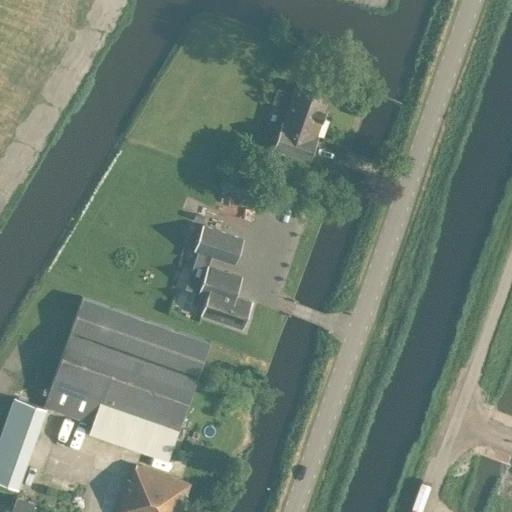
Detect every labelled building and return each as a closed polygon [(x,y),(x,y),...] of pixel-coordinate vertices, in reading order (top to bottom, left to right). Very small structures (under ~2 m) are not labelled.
[(272,145),(309,158),(317,135),(316,134),(331,92),(296,79),(280,120),(281,121),(272,145)] [(242,237),(202,223),(193,248),(234,262),(242,237)] [(200,312),(241,326),(250,299),(224,290),(230,271),(206,263),(200,283),(208,286),(200,312)] [(140,282),(135,292),(151,300),(156,290),(140,282)] [(43,403),(91,421),(100,398),(133,410),(179,427),(185,408),(198,370),(209,339),(82,294),(71,325),(43,403)] [(0,434),(0,480),(17,486),(45,406),(14,395),(0,434)] [(122,441),(167,458),(179,427),(133,410),(122,441)] [(116,511),(118,511),(179,511),(190,480),(136,462),(116,511)] [(12,509),(21,511),(30,511),(34,500),(17,494),(12,509)]
